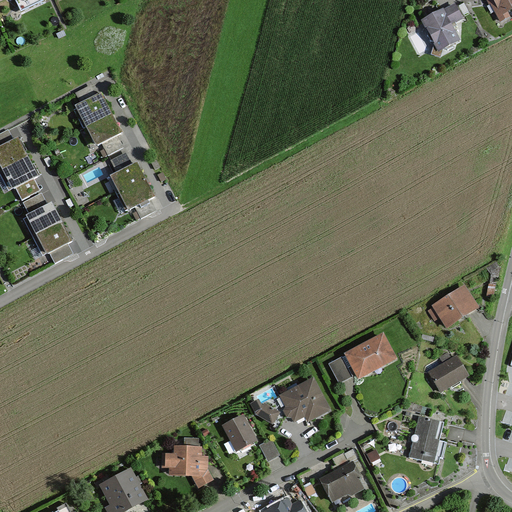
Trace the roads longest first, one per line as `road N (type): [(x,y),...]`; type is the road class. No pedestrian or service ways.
road 1 (residential): [(181,206),(0,303)]
road 2 (residential): [(504,297),(485,410),(490,473)]
road 3 (residential): [(373,430),(219,511)]
